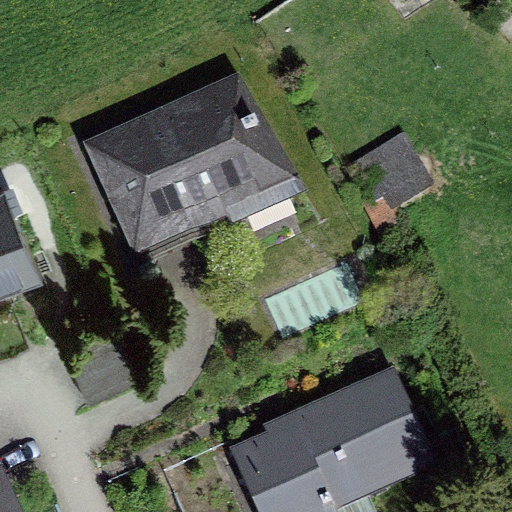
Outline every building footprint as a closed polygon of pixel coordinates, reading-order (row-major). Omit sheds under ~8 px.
[(235,217),(296,191),(235,87),(93,149),(138,250),(231,209),(235,217)] [(420,172),(402,140),(358,166),(376,197),(366,203),(381,229),(398,219),(383,193),(420,172)] [(5,289),(39,274),(2,191),(0,192),(0,344),(25,334),(5,289)] [(116,324),(63,347),(88,402),(140,379),(116,324)] [(334,511),(332,506),(433,462),(395,376),(290,423),(293,430),(233,456),(257,511),(334,511)] [(0,511),(19,511),(2,473),(0,473),(0,511)]
